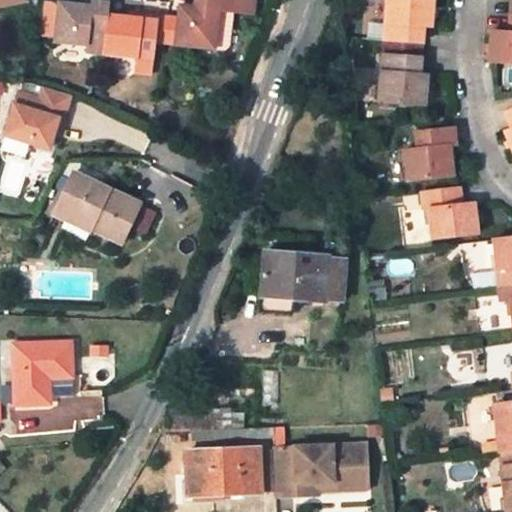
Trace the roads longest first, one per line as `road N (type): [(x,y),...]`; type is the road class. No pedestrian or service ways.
road 1 (residential): [(249,183),(136,440),(88,511)]
road 2 (residential): [(468,0),(470,82),(489,169),(511,191)]
road 3 (residential): [(316,0),(249,183)]
